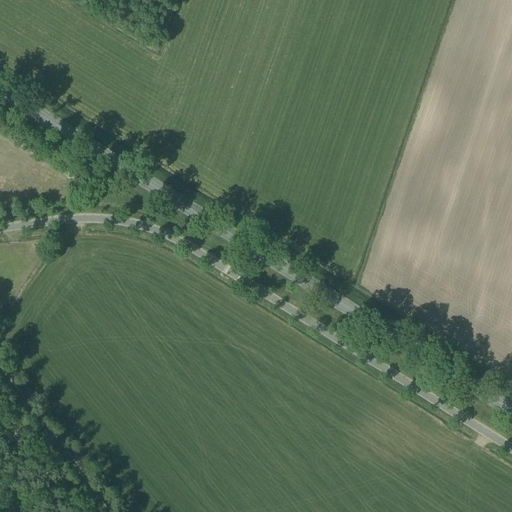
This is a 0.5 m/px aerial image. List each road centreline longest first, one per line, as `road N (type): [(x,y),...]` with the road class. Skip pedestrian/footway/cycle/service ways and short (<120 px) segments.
road 1 (primary): [(511,410),(0,84)]
road 2 (unclassified): [(511,455),(160,233),(93,220),(0,229)]
road 3 (track): [(110,511),(0,374)]
